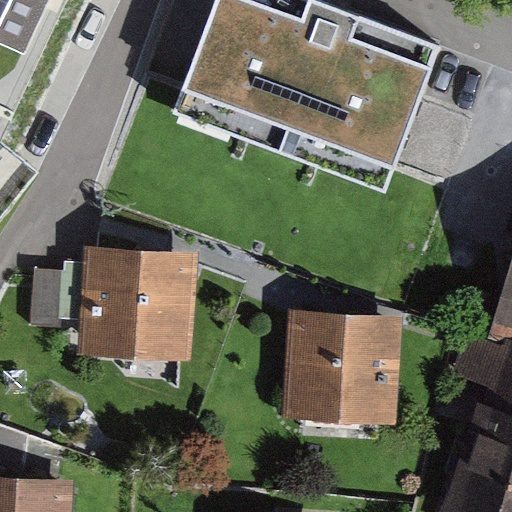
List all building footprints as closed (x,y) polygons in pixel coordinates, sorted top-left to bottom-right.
[(0,0),(0,43),(23,56),(50,0),(0,0)] [(216,0),(175,111),(384,194),(417,98),(434,48),(305,0),(216,0)] [(195,260),(85,254),(85,265),(64,264),(64,272),(61,320),(80,321),(79,328),(78,357),(190,363),(195,260)] [(511,259),(490,332),(511,338),(511,259)] [(53,272),(34,271),(32,326),(79,328),(80,321),(61,320),(64,272),(53,272)] [(399,319),(293,314),(288,420),(395,425),(399,319)] [(511,341),(506,339),(502,349),(469,337),(456,374),(493,387),(488,401),(511,409),(511,341)] [(511,511),(511,409),(488,401),(447,511),(511,511)] [(81,511),(84,483),(0,477),(0,511),(81,511)]
